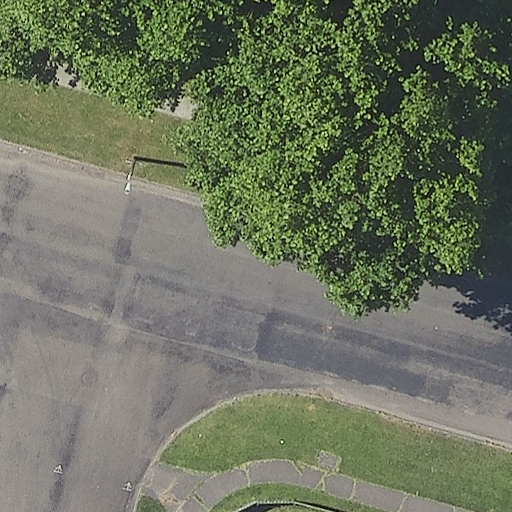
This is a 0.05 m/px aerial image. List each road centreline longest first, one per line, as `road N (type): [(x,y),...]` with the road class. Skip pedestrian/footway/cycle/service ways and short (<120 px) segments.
road 1 (residential): [(129,257),(511,365)]
road 2 (residential): [(53,511),(129,257)]
road 3 (residential): [(0,221),(129,257)]
